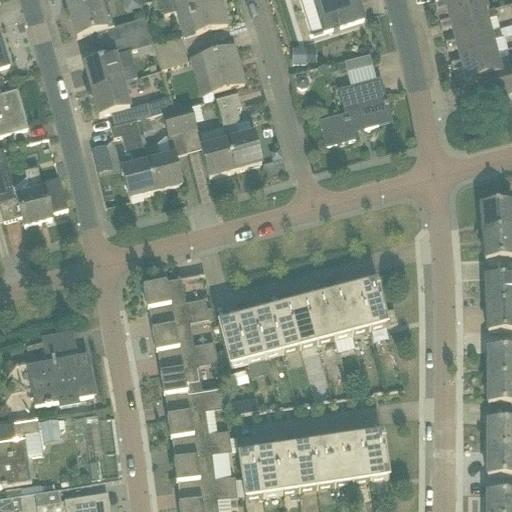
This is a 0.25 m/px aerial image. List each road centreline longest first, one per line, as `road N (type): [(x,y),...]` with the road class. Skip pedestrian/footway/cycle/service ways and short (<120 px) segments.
road 1 (residential): [(441,250),(240,305),(218,301),(206,283),(201,243)]
road 2 (residential): [(100,269),(27,0)]
road 3 (residential): [(139,511),(100,269)]
road 4 (residential): [(309,212),(253,0)]
road 5 (residential): [(241,439),(444,408)]
road 6 (residential): [(433,178),(394,0)]
road 7 (residential): [(444,408),(441,250)]
road 8 (residential): [(309,212),(433,178)]
